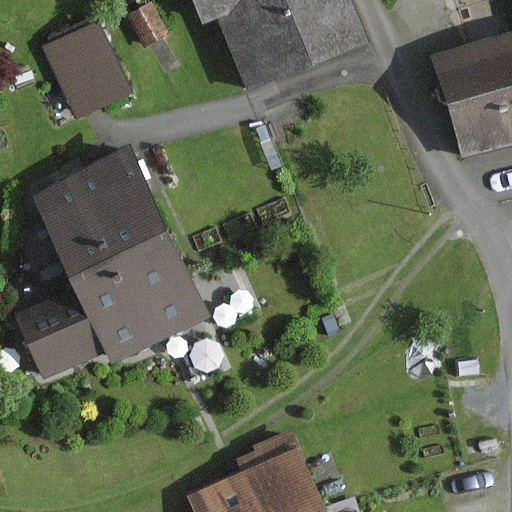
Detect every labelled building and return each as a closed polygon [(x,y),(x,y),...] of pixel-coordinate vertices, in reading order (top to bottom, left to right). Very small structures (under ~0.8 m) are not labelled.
[(195,0),(204,24),(218,19),(244,91),(368,46),(351,0),(195,0)] [(152,4),(129,16),(145,48),(169,36),(152,4)] [(99,21),(42,48),(76,119),(133,92),(99,21)] [(511,33),(434,55),(462,156),(511,141),(511,33)] [(66,277),(169,232),(133,144),(32,200),(66,277)] [(169,232),(66,277),(72,290),(16,314),(44,378),(111,349),(116,360),(210,319),(171,231),(169,232)] [(192,511),(329,511),(294,431),(255,448),(257,454),(237,463),(242,474),(187,498),(192,511)]
